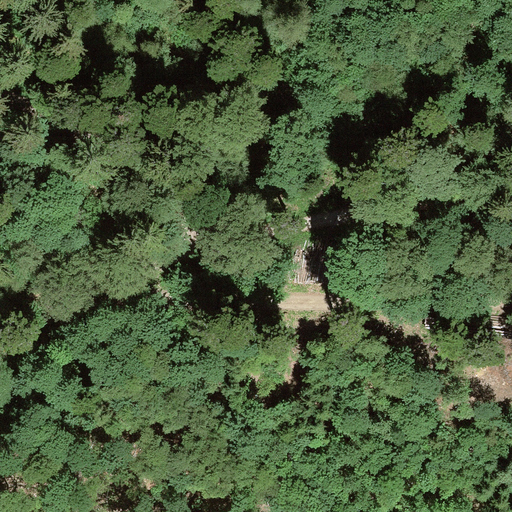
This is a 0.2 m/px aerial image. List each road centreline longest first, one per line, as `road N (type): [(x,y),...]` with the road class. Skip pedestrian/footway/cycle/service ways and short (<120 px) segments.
road 1 (track): [(511,194),(219,243),(78,301)]
road 2 (track): [(78,301),(511,300)]
road 3 (track): [(78,301),(106,231),(118,154),(0,92)]
road 4 (track): [(118,154),(184,200),(219,243)]
